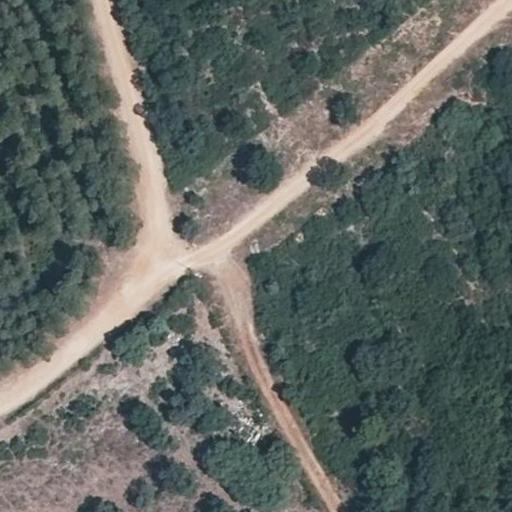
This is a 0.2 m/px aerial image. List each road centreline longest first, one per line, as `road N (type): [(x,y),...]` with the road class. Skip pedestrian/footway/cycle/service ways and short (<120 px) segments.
road 1 (track): [(163,277),(238,239),(333,164),(505,0)]
road 2 (track): [(334,511),(241,351),(212,250)]
road 3 (track): [(163,277),(155,151),(109,0)]
road 4 (track): [(0,405),(22,397),(163,277)]
